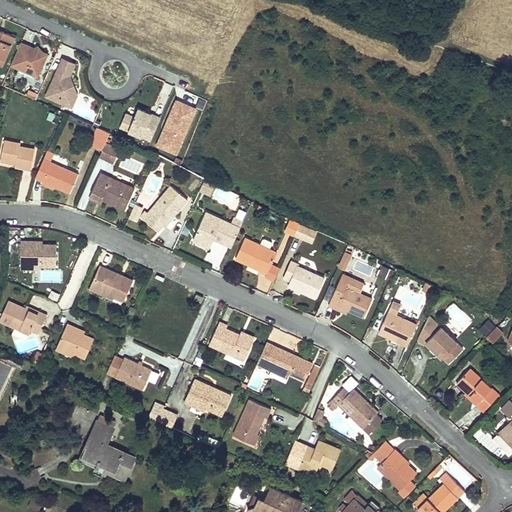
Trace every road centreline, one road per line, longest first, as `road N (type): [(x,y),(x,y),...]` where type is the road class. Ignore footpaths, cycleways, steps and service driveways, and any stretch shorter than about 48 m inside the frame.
road 1 (residential): [(0,212),(64,217),(330,337),(511,489)]
road 2 (unknown): [(214,284),(181,354),(136,347)]
road 3 (residential): [(0,470),(29,473),(56,464),(88,409)]
